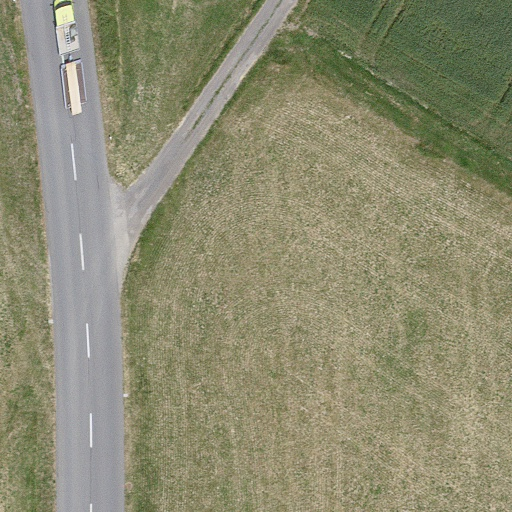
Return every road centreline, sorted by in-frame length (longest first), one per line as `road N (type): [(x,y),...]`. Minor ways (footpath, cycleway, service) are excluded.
road 1 (tertiary): [(53,0),(81,247),(91,511)]
road 2 (track): [(81,247),(143,196),(279,0)]
